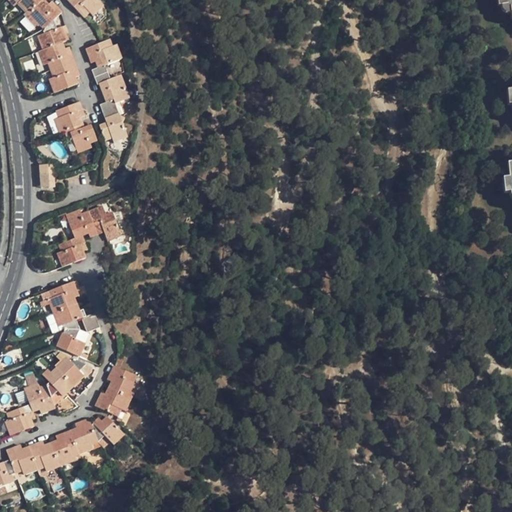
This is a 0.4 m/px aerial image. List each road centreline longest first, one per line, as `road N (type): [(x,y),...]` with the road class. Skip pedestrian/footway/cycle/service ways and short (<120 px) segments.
road 1 (track): [(293,277),(281,239),(285,215),(275,206),(282,150),(272,120),(199,0)]
road 2 (secondary): [(0,56),(24,189),(21,240),(0,317)]
road 3 (track): [(293,277),(336,365),(351,442),(399,511)]
road 4 (track): [(338,0),(382,104),(393,112),(413,23),(427,0)]
road 5 (track): [(317,0),(313,130),(285,215)]
road 6 (track): [(126,0),(147,146)]
